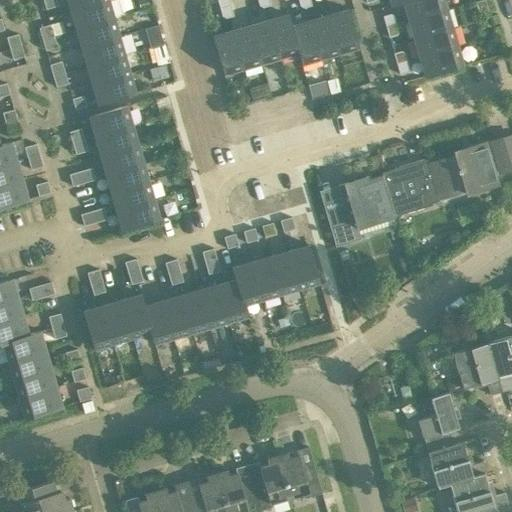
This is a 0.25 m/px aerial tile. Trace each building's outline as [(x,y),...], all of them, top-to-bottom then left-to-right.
[(58,7),(55,0),(42,0),(45,10),(58,7)] [(67,0),(71,11),(107,0),(67,0)] [(107,0),(71,11),(76,29),(112,19),(107,0)] [(409,21),(446,11),(443,0),(412,0),(404,3),(409,21)] [(230,3),(220,6),(223,15),(227,17),(234,15),(230,3)] [(328,16),(339,53),(358,47),(356,39),(348,10),(328,16)] [(414,40),(452,29),(446,11),(409,21),(414,40)] [(387,28),(397,25),(395,17),(390,14),(383,16),(387,28)] [(269,21),(280,57),(297,52),(290,27),(291,27),(288,15),(269,21)] [(309,21),(320,58),(339,53),(328,16),(309,21)] [(112,19),(76,29),(81,48),(118,37),(112,19)] [(250,26),(261,63),(280,57),(269,21),(250,26)] [(309,21),(291,27),(290,27),(297,52),(301,64),(320,58),(309,21)] [(41,39),(53,36),(50,25),(38,28),(41,39)] [(397,25),(387,28),(389,37),(396,35),(399,30),(397,25)] [(232,31),(242,68),(261,63),(250,26),(232,31)] [(420,58),(457,48),(452,29),(414,40),(420,58)] [(242,68),(232,31),(212,37),(223,74),(242,68)] [(9,49),(20,46),(17,34),(6,37),(9,49)] [(53,36),(41,39),(44,51),(56,47),(53,36)] [(118,37),(81,48),(87,66),(123,56),(118,37)] [(162,44),(154,47),(157,58),(166,55),(162,44)] [(20,46),(9,49),(12,60),(23,57),(20,46)] [(457,48),(420,58),(425,77),(463,67),(457,48)] [(397,65),(408,62),(405,53),(401,51),(394,53),(397,65)] [(123,56),(87,66),(92,85),(129,74),(123,56)] [(52,76),(64,73),(61,62),(49,66),(52,76)] [(408,62),(397,65),(399,74),(407,72),(409,68),(408,62)] [(152,78),(167,74),(164,64),(149,69),(152,78)] [(64,73),(52,76),(56,88),(68,85),(64,73)] [(129,74),(92,85),(97,104),(134,93),(129,74)] [(84,96),(72,99),(75,111),(87,108),(84,96)] [(95,137),(131,126),(126,107),(89,118),(95,137)] [(5,125),(16,121),(13,110),(1,113),(5,125)] [(16,121),(5,125),(8,136),(19,133),(16,121)] [(100,155),(137,145),(131,126),(95,137),(100,155)] [(72,144),(84,140),(81,130),(69,133),(72,144)] [(497,174),(511,169),(511,138),(511,135),(488,142),(497,174)] [(84,140),(72,144),(75,155),(87,152),(84,140)] [(0,167),(16,163),(10,143),(0,145),(0,167)] [(380,174),(381,177),(393,215),(437,202),(434,194),(461,186),(464,194),(495,185),(482,143),(451,153),(453,158),(426,165),(425,161),(380,174)] [(27,160),(39,156),(35,144),(24,148),(27,160)] [(106,174),(142,163),(137,145),(100,155),(106,174)] [(39,156),(27,160),(30,170),(42,167),(39,156)] [(0,187),(21,181),(16,163),(0,167),(0,187)] [(111,192),(148,182),(142,163),(106,174),(111,192)] [(80,172),(84,184),(95,181),(92,169),(80,172)] [(84,184),(80,172),(69,175),(72,187),(84,184)] [(345,210),(327,215),(335,246),(336,246),(361,239),(358,228),(382,221),(382,218),(393,215),(381,177),(369,180),(372,189),(367,190),(364,178),(338,186),(345,210)] [(21,181),(0,187),(0,207),(26,200),(21,181)] [(49,192),(46,182),(34,185),(37,196),(49,192)] [(117,211),(153,200),(148,182),(111,192),(117,211)] [(153,200),(117,211),(123,230),(159,219),(153,200)] [(92,212),(95,224),(107,220),(103,208),(92,212)] [(95,224),(92,212),(80,215),(84,227),(95,224)] [(290,218),(279,221),(283,233),(293,229),(290,218)] [(272,224),(261,227),(264,238),(275,235),(272,224)] [(253,229),(242,232),(246,243),(257,240),(253,229)] [(237,246),(234,235),(224,238),(227,249),(237,246)] [(288,252),(299,289),(318,283),(307,246),(288,252)] [(204,264),(216,261),(213,249),(201,253),(204,264)] [(348,258),(345,250),(339,252),(341,260),(348,258)] [(299,289),(288,252),(270,257),(281,294),(299,289)] [(281,294),(270,257),(252,263),(262,300),(281,294)] [(127,274),(139,271),(136,260),(124,263),(127,274)] [(168,275),(179,272),(176,260),(164,264),(168,275)] [(216,261),(204,264),(208,276),(220,272),(216,261)] [(262,300),(252,263),(232,268),(236,280),(243,305),(244,305),(262,300)] [(90,285),(101,282),(98,271),(86,275),(90,285)] [(139,271),(127,274),(131,286),(142,282),(139,271)] [(179,272),(168,275),(171,286),(183,283),(179,272)] [(0,303),(16,299),(11,280),(0,282),(0,303)] [(217,286),(228,322),(247,317),(244,305),(243,305),(236,280),(217,286)] [(101,282),(90,285),(93,296),(104,293),(101,282)] [(38,286),(42,297),(52,294),(49,283),(38,286)] [(42,297),(38,286),(28,289),(31,300),(42,297)] [(198,291),(209,328),(228,322),(217,286),(198,291)] [(180,297),(191,333),(209,328),(198,291),(180,297)] [(121,302),(131,338),(149,333),(142,308),(143,308),(139,296),(121,302)] [(491,296),(481,303),(483,309),(494,305),(491,296)] [(161,302),(172,339),(191,333),(180,297),(161,302)] [(16,299),(0,303),(0,323),(22,317),(16,299)] [(102,307),(113,343),(131,338),(121,302),(102,307)] [(172,339),(161,302),(143,308),(142,308),(149,333),(153,344),(172,339)] [(113,343),(102,307),(84,312),(95,349),(113,343)] [(51,330),(63,326),(59,314),(47,318),(51,330)] [(22,317),(0,323),(0,344),(2,344),(28,337),(27,336),(22,317)] [(287,317),(278,319),(280,326),(288,324),(287,317)] [(63,326),(51,330),(54,339),(65,336),(63,326)] [(8,363),(45,352),(39,332),(27,336),(28,337),(2,344),(8,363)] [(511,336),(487,343),(501,392),(511,388),(511,386),(509,375),(511,374),(511,336)] [(501,392),(487,343),(452,353),(462,389),(486,382),(490,395),(501,392)] [(80,361),(76,350),(65,353),(68,365),(80,361)] [(13,381),(50,370),(45,352),(8,363),(13,381)] [(217,357),(208,360),(211,367),(220,365),(217,357)] [(85,380),(82,368),(70,371),(73,383),(85,380)] [(19,400),(56,389),(50,370),(13,381),(19,400)] [(457,384),(454,374),(443,378),(446,387),(457,384)] [(409,383),(399,385),(402,397),(412,394),(409,383)] [(91,398),(88,387),(76,391),(79,402),(91,398)] [(56,389),(19,400),(24,418),(61,408),(56,389)] [(452,446),(452,445),(448,430),(458,427),(447,393),(431,398),(436,414),(418,419),(428,452),(452,446)] [(84,412),(93,409),(90,400),(81,403),(84,412)] [(452,446),(428,452),(438,487),(449,484),(484,473),(484,474),(486,474),(483,462),(469,466),(462,442),(452,445),(452,446)] [(276,455),(289,498),(307,492),(309,497),(321,493),(307,446),(295,449),(297,455),(289,457),(287,452),(276,455)] [(246,464),(260,511),(272,507),(270,503),(289,498),(276,455),(267,458),(268,463),(260,466),(258,460),(246,464)] [(256,511),(260,511),(246,464),(234,467),(236,473),(228,475),(226,470),(216,473),(227,511),(241,511),(247,510),(247,511),(256,511)] [(186,482),(194,511),(227,511),(216,473),(205,476),(206,481),(199,483),(197,478),(186,482)] [(457,511),(478,511),(508,503),(504,492),(491,496),(484,474),(484,473),(449,484),(457,511)] [(27,511),(58,511),(71,508),(68,498),(63,499),(61,491),(66,490),(62,478),(16,491),(20,504),(25,502),(27,511)] [(154,491),(160,511),(194,511),(186,482),(174,485),(176,490),(167,492),(166,487),(154,491)] [(160,511),(154,491),(144,494),(146,499),(138,501),(136,496),(125,499),(128,511),(160,511)] [(404,511),(407,511),(416,510),(413,498),(401,501),(404,511)] [(510,511),(508,503),(478,511),(510,511)]
